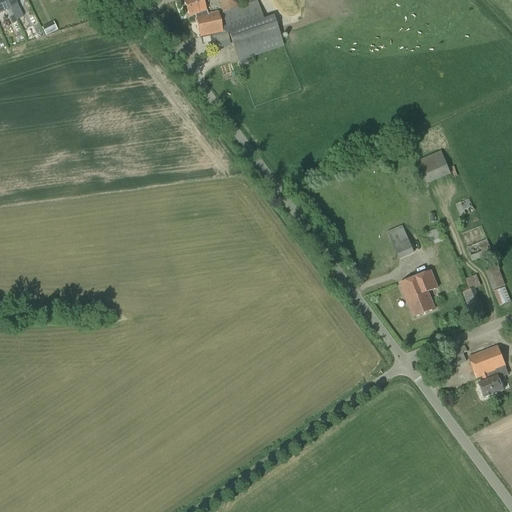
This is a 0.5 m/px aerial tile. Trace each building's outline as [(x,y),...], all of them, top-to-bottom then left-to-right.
[(0,0),(0,4),(2,9),(3,12),(11,9),(7,0),(0,0)] [(7,0),(11,9),(17,5),(14,0),(7,0)] [(195,15),(196,17),(207,15),(203,5),(208,3),(207,0),(183,0),(189,17),(195,15)] [(252,58),(283,47),(282,43),(273,16),(263,19),(257,1),(259,1),(258,0),(245,0),(247,5),(237,8),(222,13),(221,13),(226,26),(221,27),(223,34),(227,33),(228,33),(238,62),(252,58)] [(207,15),(196,17),(200,39),(223,34),(221,27),(218,12),(207,15)] [(49,36),(61,30),(57,21),(45,27),(49,36)] [(441,152),(417,162),(427,185),(450,175),(441,152)] [(455,204),(460,217),(473,211),(469,199),(455,204)] [(402,226),(387,233),(399,260),(414,254),(402,226)] [(419,237),(425,249),(444,241),(439,229),(419,237)] [(467,248),(472,262),(492,254),(487,240),(467,248)] [(484,268),(493,291),(505,286),(496,264),(484,268)] [(438,289),(431,272),(400,285),(413,318),(435,310),(428,293),(438,289)] [(476,276),(461,282),(465,292),(462,293),(473,320),(485,316),(482,310),(483,310),(475,289),(480,287),(476,276)] [(511,302),(505,288),(494,293),(499,307),(511,302)] [(451,351),(453,357),(450,358),(448,353),(429,362),(436,377),(466,362),(462,354),(467,352),(464,346),(451,351)] [(477,379),(484,376),(485,381),(479,384),(485,399),(503,391),(498,379),(508,375),(505,368),(505,367),(497,347),(469,358),(477,379)]
